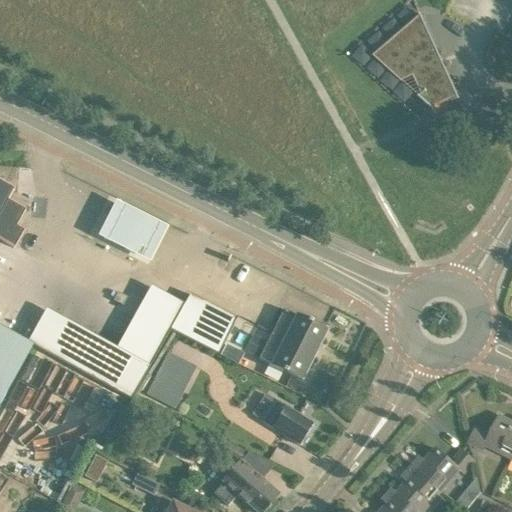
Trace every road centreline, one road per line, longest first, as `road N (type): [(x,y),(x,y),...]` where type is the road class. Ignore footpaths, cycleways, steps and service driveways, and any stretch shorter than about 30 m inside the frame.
road 1 (secondary): [(409,307),(0,101)]
road 2 (tertiary): [(310,511),(423,354)]
